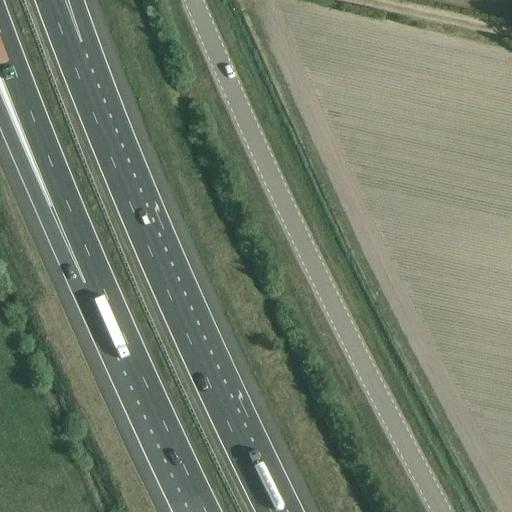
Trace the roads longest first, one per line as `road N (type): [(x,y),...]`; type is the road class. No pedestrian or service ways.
road 1 (unclassified): [(443,511),(262,167),(190,0)]
road 2 (motorway): [(270,511),(67,51)]
road 3 (motorway): [(0,36),(98,282)]
road 4 (motorway): [(98,282),(205,511)]
road 5 (motorway): [(0,105),(98,282)]
